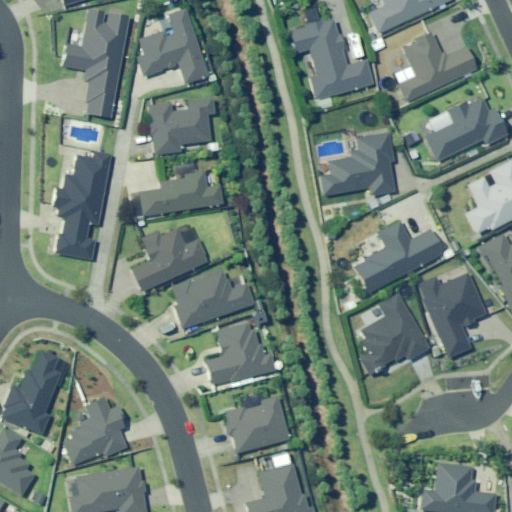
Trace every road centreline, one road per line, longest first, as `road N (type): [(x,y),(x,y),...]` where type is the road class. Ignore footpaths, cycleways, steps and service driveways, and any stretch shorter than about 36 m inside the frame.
road 1 (residential): [(1,298),(69,311),(131,350),(172,409),(202,511)]
road 2 (residential): [(1,298),(13,54),(0,13)]
road 3 (residential): [(400,435),(490,404),(511,384)]
